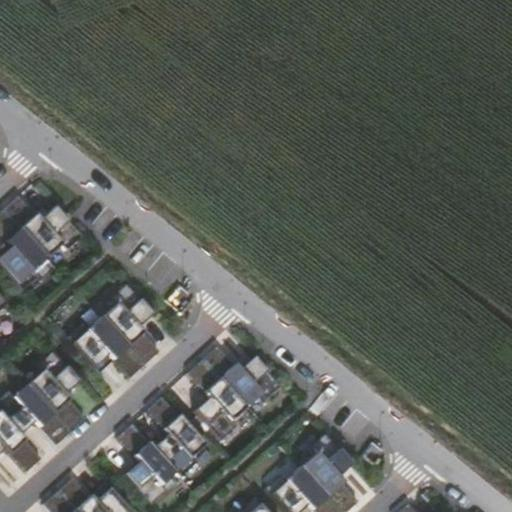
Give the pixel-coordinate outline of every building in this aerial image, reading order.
[(32,216),(16,197),(1,210),(45,259),(59,246),(64,251),(80,237),(52,207),(38,220),(33,215),(32,216)] [(1,210),(0,211),(0,239),(3,243),(2,244),(7,249),(0,255),(0,268),(21,291),(36,278),(31,272),(45,259),(1,210)] [(123,285),(107,299),(113,305),(99,318),(142,366),(157,352),(140,335),(141,334),(136,328),(151,316),(123,285)] [(149,317),(139,326),(159,349),(169,340),(149,317)] [(142,366),(99,318),(84,331),(79,325),(64,339),(91,369),(105,357),(127,379),(142,366)] [(278,388),(251,358),(237,371),(214,347),(200,361),(244,409),(258,396),(263,402),(278,388)] [(77,383),(49,353),(34,367),(39,372),(25,385),(68,433),(83,419),(67,401),(68,401),(62,395),(77,383)] [(200,361),(185,375),(202,393),(201,394),(206,399),(192,412),(219,442),(234,428),(230,423),(244,409),(200,361)] [(25,385),(10,398),(5,393),(0,397),(0,417),(17,436),(31,424),(53,447),(68,433),(25,385)] [(204,446),(159,398),(144,411),(166,436),(152,449),(174,473),(179,479),(194,465),(189,460),(204,446)] [(0,451),(1,451),(7,456),(8,456),(24,474),(39,460),(17,436),(0,417),(0,451)] [(152,449),(130,425),(115,438),(132,457),(131,458),(136,463),(122,476),(149,506),(164,492),(159,486),(174,473),(152,449)] [(349,465),(322,435),(306,450),(311,455),(297,468),(337,511),(345,511),(356,503),(335,479),(349,465)] [(337,511),(297,468),(283,481),(278,476),(262,490),(282,511),(309,511),(337,511)] [(128,511),(107,489),(93,502),(88,497),(87,497),(71,478),(56,492),(74,511),(128,511)] [(74,511),(56,492),(41,505),(46,511),(74,511)] [(252,499),(237,511),(263,511),(257,505),(252,499)]
